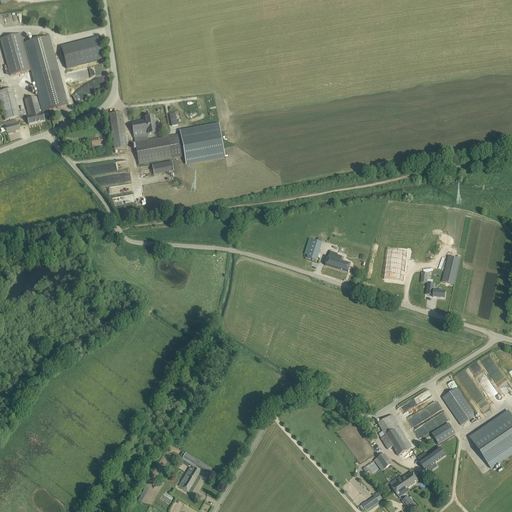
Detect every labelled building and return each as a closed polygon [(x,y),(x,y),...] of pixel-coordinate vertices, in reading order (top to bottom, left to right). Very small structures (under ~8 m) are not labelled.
[(31,71),(38,97),(43,113),(69,106),(50,37),(24,44),(21,34),(0,40),(10,76),(31,71)] [(98,38),(61,48),(66,69),(103,60),(98,38)] [(13,89),(0,92),(0,100),(5,121),(20,118),(13,89)] [(45,121),(43,113),(38,97),(25,100),(29,116),(26,117),(28,124),(45,121)] [(109,114),(110,116),(114,150),(127,148),(122,113),(109,114)] [(175,113),(169,115),(172,127),(178,125),(175,113)] [(145,121),(131,123),(134,138),(135,143),(139,165),(184,156),(185,164),(225,157),(221,136),(221,133),(219,124),(179,132),(180,135),(168,137),(148,140),(147,137),(148,137),(148,135),(156,134),(153,116),(144,117),(145,121)] [(8,133),(8,134),(16,132),(15,131),(20,130),(18,123),(6,126),(4,127),(6,134),(8,133)] [(91,140),(92,147),(95,146),(95,144),(105,143),(104,138),(91,140)] [(152,165),(154,176),(173,172),(171,162),(152,165)] [(112,197),(114,206),(134,202),(133,193),(112,197)] [(313,241),(307,259),(316,262),(322,245),(323,244),(313,241)] [(442,282),(454,285),(460,259),(448,256),(442,282)] [(328,257),(325,266),(348,273),(351,264),(341,261),(336,259),(328,257)] [(394,276),(405,276),(406,264),(394,263),(394,271),(394,276)] [(428,283),(426,295),(433,295),(433,297),(445,298),(445,292),(433,291),(434,284),(428,283)] [(442,398),(461,426),(476,416),(457,388),(442,398)] [(397,415),(407,410),(410,415),(418,411),(416,407),(410,410),(408,408),(431,396),(428,392),(395,409),(397,415)] [(511,416),(509,411),(470,438),(491,469),(511,454),(511,416)] [(392,415),(378,424),(383,432),(386,436),(381,439),(388,450),(393,447),(398,456),(412,448),(392,415)] [(432,434),(438,445),(455,434),(449,424),(432,434)] [(420,462),(419,463),(425,471),(429,468),(446,456),(443,452),(440,448),(428,456),(420,462)] [(186,453),(183,457),(205,471),(208,466),(186,453)] [(384,455),(378,460),(384,469),(391,464),(384,455)] [(179,486),(188,492),(200,471),(192,467),(191,469),(193,470),(192,471),(189,469),(179,486)] [(400,477),(389,484),(391,487),(397,496),(418,481),(412,473),(402,480),(400,477)] [(408,497),(402,502),(411,511),(416,506),(408,497)]
